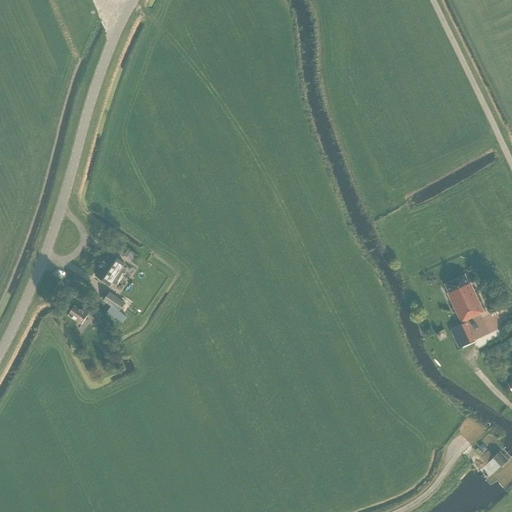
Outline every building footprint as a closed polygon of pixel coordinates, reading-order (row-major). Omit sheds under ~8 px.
[(127,250),(125,248),(119,245),(115,251),(123,256),(127,250)] [(110,254),(103,265),(120,277),(123,271),(118,268),(122,262),(110,254)] [(116,282),(120,277),(103,265),(96,275),(107,284),(111,279),(116,282)] [(464,274),(444,284),(448,293),(447,293),(461,322),(483,311),(472,287),(470,288),(464,274)] [(125,303),(109,292),(103,301),(119,312),(125,303)] [(93,320),(96,316),(83,308),(82,311),(75,306),(68,315),(81,325),(87,316),(93,320)] [(465,323),(454,328),(463,346),(473,342),(465,323)] [(488,344),(482,347),(473,351),(484,373),(493,368),(486,354),(491,351),(488,344)] [(501,467),(508,461),(500,452),(493,458),(501,467)]
